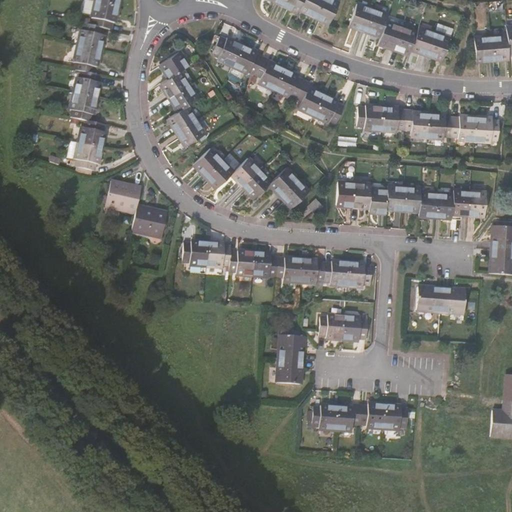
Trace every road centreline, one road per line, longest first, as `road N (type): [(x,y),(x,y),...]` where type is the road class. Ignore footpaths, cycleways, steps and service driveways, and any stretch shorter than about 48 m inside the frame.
road 1 (residential): [(385,246),(249,235),(172,188),(146,152),(135,109),(142,42),(158,13)]
road 2 (residential): [(511,87),(352,67),(232,8)]
road 3 (unclassified): [(161,511),(0,338)]
road 4 (residential): [(376,375),(385,246)]
